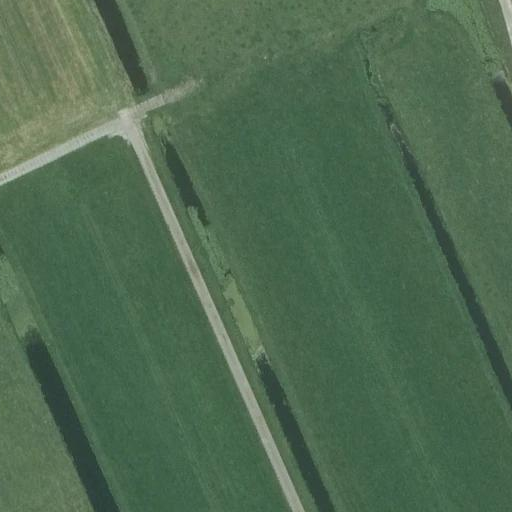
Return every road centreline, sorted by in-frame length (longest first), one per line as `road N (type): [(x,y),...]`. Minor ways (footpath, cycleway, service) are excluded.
road 1 (track): [(297,511),(124,121)]
road 2 (track): [(159,102),(0,180)]
